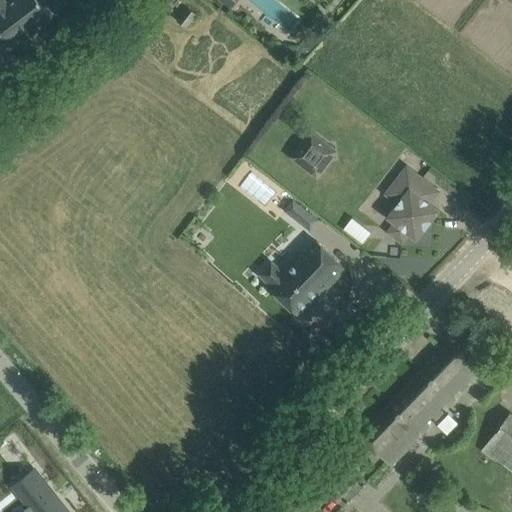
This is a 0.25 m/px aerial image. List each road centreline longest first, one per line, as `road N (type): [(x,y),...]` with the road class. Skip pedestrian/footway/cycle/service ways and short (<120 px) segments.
road 1 (unclassified): [(230,511),(482,250)]
road 2 (unclassified): [(120,511),(0,367)]
